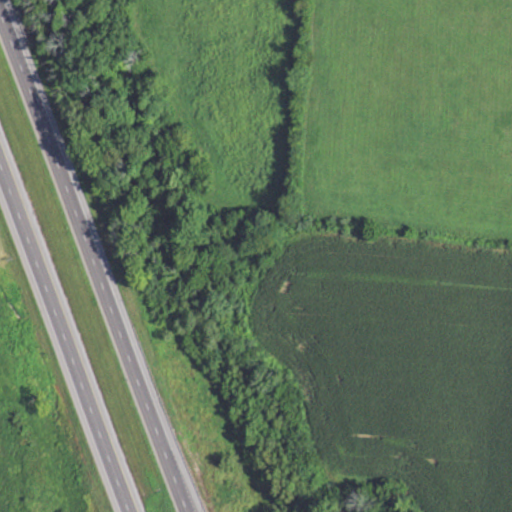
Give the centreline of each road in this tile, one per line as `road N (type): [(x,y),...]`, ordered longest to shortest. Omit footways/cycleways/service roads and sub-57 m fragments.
road 1 (motorway): [(186,511),(0,13)]
road 2 (motorway): [(0,170),(127,511)]
